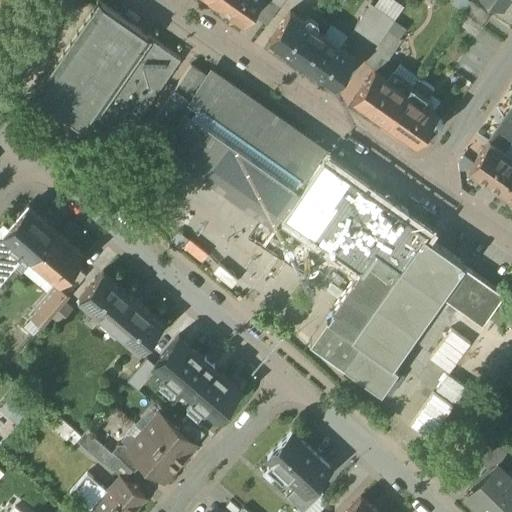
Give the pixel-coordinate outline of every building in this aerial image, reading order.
[(223,0),(220,5),(245,23),(261,0),(223,0)] [(508,0),(491,0),(503,8),(508,0)] [(490,14),(472,2),(463,14),(481,26),(490,14)] [(180,58),(100,3),(99,3),(98,3),(35,93),(36,93),(35,94),(36,95),(116,151),(116,150),(117,151),(117,150),(118,150),(131,131),(135,130),(140,123),(140,119),(181,61),(180,60),(181,59),(180,59),(180,58)] [(395,21),(371,5),(355,28),(378,45),(388,31),(395,21)] [(323,35),(291,12),(271,41),(303,64),(323,35)] [(378,45),(365,63),(366,64),(371,57),(381,65),(376,71),(377,72),(400,39),(388,31),(378,45)] [(356,58),(323,35),(303,64),(336,87),(356,58)] [(375,70),(354,100),(386,122),(406,93),(377,72),(376,71),(375,70)] [(298,193),(320,160),(325,152),(212,74),(191,103),(193,104),(165,145),(277,223),(298,193)] [(427,97),(411,86),(406,93),(422,104),(427,97)] [(422,104),(406,93),(386,122),(417,144),(438,115),(422,104)] [(511,108),(490,140),(490,141),(469,170),(500,192),(511,175),(511,155),(505,151),(511,140),(511,108)] [(390,210),(320,160),(298,193),(375,249),(401,267),(420,240),(401,227),(393,239),(377,228),(390,210)] [(511,175),(500,192),(511,199),(511,175)] [(48,224),(28,207),(8,231),(3,236),(19,249),(33,261),(57,232),(48,224)] [(4,227),(0,231),(0,277),(2,279),(17,260),(13,257),(19,249),(3,236),(8,231),(4,227)] [(85,256),(57,232),(33,261),(59,284),(60,284),(85,256)] [(401,267),(375,249),(333,309),(331,310),(333,312),(328,319),(327,317),(326,319),(327,320),(312,341),(311,340),(310,341),(381,392),(398,368),(392,365),(442,296),(482,325),(504,295),(463,266),(465,264),(424,235),(420,240),(401,267)] [(134,297),(103,271),(79,300),(110,326),(134,297)] [(59,284),(32,316),(43,326),(71,294),(60,284),(59,284)] [(164,323),(134,297),(110,326),(140,352),(164,323)] [(240,389),(179,336),(155,365),(215,417),(240,389)] [(456,401),(468,386),(447,371),(435,386),(456,401)] [(1,409),(18,422),(28,409),(11,396),(1,409)] [(195,444),(160,414),(145,432),(179,462),(195,444)] [(112,452),(87,430),(77,441),(104,464),(114,453),(112,452)] [(179,462),(145,432),(130,449),(129,450),(143,462),(164,480),(179,462)] [(323,461),(292,432),(269,457),(288,475),(287,476),(297,485),(297,484),(299,486),(299,485),(308,477),(323,461)] [(511,447),(494,433),(479,453),(490,463),(497,456),(503,462),(511,450),(511,447)] [(130,449),(125,445),(119,445),(112,452),(114,453),(135,472),(143,462),(129,450),(130,449)] [(511,511),(511,477),(497,463),(476,485),(479,488),(470,497),(468,494),(467,495),(484,511),(511,511)] [(146,496),(121,476),(95,507),(100,511),(132,511),(146,496)] [(300,511),(322,491),(308,477),(299,485),(303,489),(279,511),(300,511)] [(376,511),(361,497),(346,511),(376,511)]
